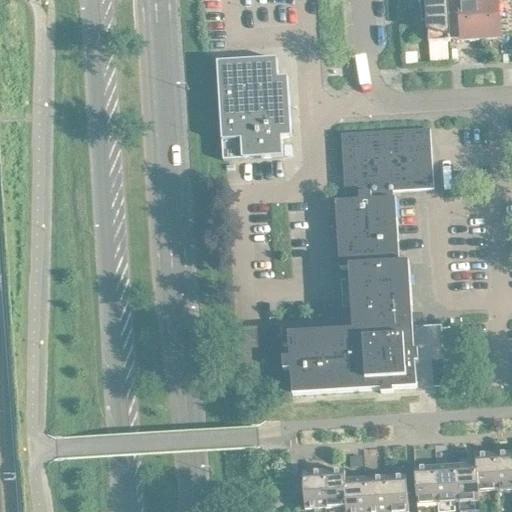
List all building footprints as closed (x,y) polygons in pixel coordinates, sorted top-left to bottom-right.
[(422,0),(424,19),(431,18),(432,42),(453,41),(453,37),(450,0),(422,0)] [(482,0),(450,0),(453,37),(464,37),(465,40),(484,39),(482,0)] [(511,0),(482,0),(484,39),(505,37),(504,34),(511,33),(511,0)] [(282,77),(280,57),(220,61),(225,146),(226,159),(286,156),(285,136),(295,136),(291,76),(282,77)] [(238,327),(240,359),(242,387),(295,384),(295,394),(449,384),(445,325),(416,326),(412,262),(403,262),(398,190),(437,188),(433,128),(344,134),(348,201),(339,201),(343,268),(353,268),(356,321),(346,321),(347,331),(285,334),(284,325),(238,327)] [(511,452),(499,453),(501,489),(511,488),(511,452)] [(478,455),(479,464),(481,490),(482,490),(501,489),(499,453),(478,455)] [(366,455),(352,456),(353,467),(366,466),(366,455)] [(479,464),(459,465),(461,501),(462,510),(474,510),(474,500),(483,500),(482,490),(481,490),(479,464)] [(459,465),(439,467),(441,502),(442,511),(454,511),(453,502),(461,501),(459,465)] [(441,502),(439,467),(418,468),(420,511),(434,511),(433,503),(441,502)] [(336,511),(349,511),(348,480),(348,470),(327,472),(329,507),(337,506),(336,511)] [(329,511),(329,507),(327,472),(306,473),(308,508),(316,508),(316,511),(329,511)] [(411,511),(410,476),(389,477),(390,511),(411,511)] [(390,511),(389,477),(368,479),(370,511),(390,511)] [(348,480),(349,511),(370,511),(368,479),(348,480)]
